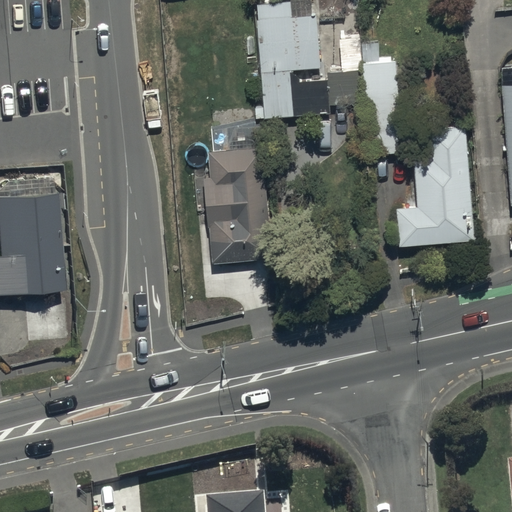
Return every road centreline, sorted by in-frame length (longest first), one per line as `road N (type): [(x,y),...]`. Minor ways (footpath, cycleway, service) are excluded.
road 1 (secondary): [(382,350),(0,438)]
road 2 (residential): [(382,350),(396,511)]
road 3 (secondary): [(511,320),(382,350)]
